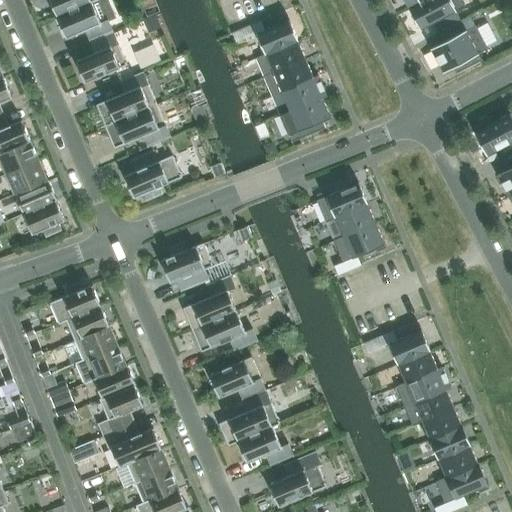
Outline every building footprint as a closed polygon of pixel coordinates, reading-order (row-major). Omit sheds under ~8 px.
[(92,2),(92,3),(98,0),(49,0),(57,17),(92,2)] [(85,30),(90,42),(113,32),(99,0),(98,0),(92,3),(92,2),(57,17),(66,38),(85,30)] [(438,33),(461,21),(456,11),(465,6),(462,0),(423,0),(409,8),(421,30),(433,24),(438,33)] [(266,54),(298,40),(288,16),(278,20),(279,24),(265,30),(258,33),(257,33),(266,54)] [(254,24),(258,33),(265,30),(261,21),(254,24)] [(461,21),(438,33),(443,43),(430,49),(443,73),(453,67),(456,73),(482,60),(479,54),(488,49),(476,26),(466,31),(461,21)] [(250,36),(257,33),(258,33),(254,24),(247,27),(250,36)] [(240,30),(243,39),(250,36),(247,27),(240,30)] [(232,33),(236,42),(243,39),(240,30),(232,33)] [(113,32),(90,42),(95,53),(76,61),(85,83),(127,65),(113,32)] [(266,54),(273,72),(274,73),(306,59),(298,40),(266,54)] [(154,46),(135,53),(141,67),(159,59),(154,46)] [(274,73),(273,72),(264,76),(272,96),(314,78),(314,77),(306,59),(274,73)] [(157,104),(148,83),(143,72),(120,82),(124,93),(96,105),(105,127),(157,104)] [(314,77),(314,78),(272,96),(280,115),(322,97),(323,98),(327,96),(318,75),(314,77)] [(0,78),(0,116),(4,114),(0,104),(0,102),(12,98),(4,77),(0,78)] [(322,97),(280,115),(292,142),(326,128),(323,121),(331,118),(323,98),(322,97)] [(105,127),(115,148),(143,136),(148,147),(171,137),(157,104),(105,127)] [(511,154),(511,112),(485,127),(483,123),(473,129),(487,156),(499,149),(504,159),(511,154)] [(4,114),(0,116),(0,153),(31,141),(22,120),(9,126),(4,114)] [(0,153),(0,158),(7,174),(39,161),(31,141),(0,153)] [(274,142),(264,146),(268,156),(278,152),(274,142)] [(125,176),(134,198),(144,194),(147,201),(163,194),(159,187),(182,177),(173,155),(159,161),(154,150),(130,160),(135,171),(125,176)] [(508,197),(511,195),(511,154),(504,159),(509,168),(497,175),(508,197)] [(48,180),(47,180),(39,161),(7,174),(15,194),(48,180)] [(210,166),(214,177),(215,178),(225,173),(221,162),(210,166)] [(48,180),(15,194),(24,214),(56,200),(56,201),(57,200),(49,179),(47,180),(48,180)] [(335,218),(335,217),(368,203),(357,179),(347,183),(349,187),(316,200),(326,222),(335,218)] [(65,221),(56,201),(56,200),(24,214),(32,234),(43,230),(46,237),(62,231),(58,223),(65,221)] [(343,236),(343,237),(376,223),(368,203),(335,217),(335,218),(343,236)] [(343,237),(343,236),(333,240),(343,262),(350,259),(357,256),(375,249),(376,252),(386,248),(376,223),(343,237)] [(248,226),(237,230),(241,242),(253,237),(248,226)] [(171,256),(161,260),(170,283),(176,280),(181,292),(209,280),(204,269),(213,265),(204,243),(187,250),(184,243),(168,249),(171,256)] [(361,265),(357,256),(350,259),(354,268),(361,265)] [(343,262),(347,271),(354,268),(350,259),(343,262)] [(347,271),(343,262),(334,266),(338,275),(347,271)] [(192,330),(237,311),(228,291),(235,288),(230,275),(206,285),(211,296),(183,308),(192,330)] [(50,303),(59,324),(66,321),(66,320),(101,306),(92,285),(86,288),(83,280),(67,287),(70,295),(50,303)] [(276,281),(269,284),(273,295),(281,292),(276,281)] [(66,320),(66,321),(74,340),(109,325),(101,306),(66,320)] [(237,311),(192,330),(201,352),(229,340),(234,351),(258,341),(253,328),(245,332),(237,311)] [(118,345),(109,325),(74,340),(83,360),(118,345)] [(24,330),(27,336),(35,333),(32,326),(24,330)] [(389,343),(398,364),(430,351),(420,326),(410,330),(411,334),(397,340),(389,343)] [(389,343),(397,340),(393,331),(386,334),(389,343)] [(382,346),(389,343),(386,334),(379,337),(382,346)] [(379,337),(371,340),(375,349),(382,346),(379,337)] [(371,340),(364,343),(368,352),(375,349),(371,340)] [(52,356),(70,352),(67,342),(49,346),(52,356)] [(83,360),(75,363),(84,384),(94,380),(94,379),(128,365),(127,364),(126,364),(118,345),(83,360)] [(32,350),(35,357),(43,353),(40,347),(32,350)] [(438,369),(438,368),(430,351),(398,364),(405,382),(406,383),(438,369)] [(242,400),(266,390),(252,357),(209,375),(219,397),(238,389),(242,400)] [(136,385),(128,365),(94,379),(94,380),(102,398),(102,399),(136,385)] [(376,379),(392,376),(389,366),(373,369),(376,379)] [(396,386),(404,406),(446,388),(447,389),(451,387),(442,366),(438,368),(438,369),(406,383),(405,382),(396,386)] [(40,370),(42,377),(51,374),(48,367),(40,370)] [(12,375),(4,378),(6,385),(14,382),(12,375)] [(102,399),(102,398),(100,399),(108,419),(98,424),(103,436),(135,422),(131,411),(144,406),(135,386),(136,385),(102,399)] [(47,390),(50,397),(58,394),(56,387),(47,390)] [(422,422),(422,421),(454,407),(447,389),(446,388),(404,406),(412,426),(422,422)] [(238,441),(273,427),(280,424),(266,390),(242,400),(247,412),(219,424),(228,446),(238,442),(238,441)] [(20,395),(11,398),(14,405),(22,402),(20,395)] [(66,413),(64,407),(55,410),(58,417),(66,413)] [(422,421),(422,422),(430,439),(462,426),(454,407),(422,421)] [(27,415),(19,418),(8,422),(11,429),(14,428),(22,425),(30,422),(27,415)] [(22,425),(14,428),(19,442),(27,438),(35,435),(37,435),(32,421),(30,422),(22,425)] [(135,422),(103,436),(108,448),(111,447),(120,467),(127,464),(127,463),(162,448),(153,428),(140,433),(135,422)] [(430,439),(438,459),(471,445),(462,426),(430,439)] [(273,427),(238,441),(238,442),(247,463),(265,455),(270,466),(294,456),(288,443),(281,447),(273,427)] [(35,435),(27,438),(29,445),(38,442),(35,435)] [(94,440),(69,450),(75,463),(99,453),(94,440)] [(446,478),(479,464),(471,445),(438,459),(446,477),(446,478)] [(127,463),(127,464),(136,484),(142,481),(142,480),(170,468),(162,448),(127,463)] [(269,484),(278,507),(327,486),(318,465),(321,464),(316,451),(283,465),(288,476),(269,484)] [(446,478),(446,477),(436,481),(445,503),(449,502),(456,499),(463,496),(478,489),(479,493),(489,489),(479,464),(446,478)] [(142,480),(142,481),(136,484),(143,502),(150,500),(179,488),(170,468),(142,480)] [(179,488),(150,500),(143,502),(136,505),(138,511),(177,511),(187,508),(187,507),(179,488)] [(0,511),(4,511),(3,507),(9,504),(4,492),(0,493),(0,511)] [(88,495),(91,502),(99,498),(96,492),(88,495)] [(460,507),(467,504),(463,496),(456,499),(460,507)] [(453,511),(460,507),(456,499),(449,502),(453,511)] [(442,505),(444,511),(449,511),(453,511),(449,502),(445,503),(442,505)]
